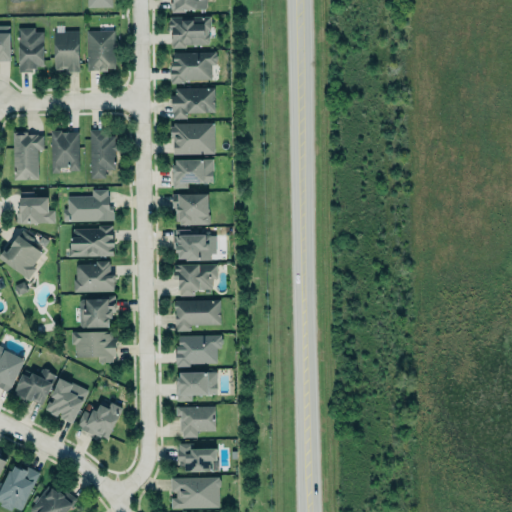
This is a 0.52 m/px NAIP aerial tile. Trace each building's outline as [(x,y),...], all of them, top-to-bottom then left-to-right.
[(206,0),(207,5),(204,8),(204,9),(200,9),(200,7),(184,8),(184,11),(171,11),(171,8),(170,8),(169,0),(206,0)] [(170,46),(209,45),(208,15),(169,16),(170,46)] [(0,24),(9,24),(9,59),(0,59),(0,24)] [(42,65),(42,30),(34,30),(34,26),(17,26),(17,71),(31,71),(31,67),(35,67),(35,65),(42,65)] [(84,28),(114,28),(115,68),(107,68),(107,71),(85,71),(84,28)] [(53,31),(54,71),(79,70),(78,30),(53,31)] [(173,51),(173,61),(170,61),(170,66),(169,66),(169,79),(170,79),(170,83),(184,83),(184,79),(210,78),(210,64),(216,63),(216,50),(173,51)] [(170,93),(175,93),(174,86),(214,86),(214,111),(186,111),(186,117),(172,117),(172,112),(171,112),(171,97),(170,97),(170,93)] [(213,152),(212,122),(173,122),(173,125),(169,125),(169,136),(172,136),(172,152),(213,152)] [(90,178),(105,178),(104,169),(114,169),(113,135),(106,136),(106,128),(89,129),(90,178)] [(50,129),(60,129),(61,131),(78,131),(79,169),(68,170),(68,166),(59,167),(59,171),(51,172),(50,129)] [(12,130),(13,178),(38,178),(37,148),(43,148),(43,134),(37,134),(37,133),(27,133),(27,130),(12,130)] [(175,163),(175,158),(213,158),(213,181),(206,181),(207,183),(202,183),(202,181),(188,181),(188,186),(172,186),(172,181),(171,181),(171,177),(173,177),(173,169),(172,169),(172,163),(175,163)] [(67,207),(66,195),(91,194),(91,189),(108,188),(108,208),(112,208),(113,220),(63,221),(62,207),(67,207)] [(19,191),(33,190),(34,195),(47,195),(48,208),(54,208),(54,222),(20,223),(20,221),(16,222),(17,208),(19,208),(19,191)] [(172,193),(173,224),(208,224),(208,193),(172,193)] [(113,255),(112,226),(69,227),(70,256),(113,255)] [(0,251),(0,258),(27,278),(35,267),(31,264),(40,252),(28,243),(33,237),(22,229),(18,234),(17,234),(9,244),(10,245),(6,251),(2,248),(0,251)] [(209,231),(174,231),(174,259),(209,259),(209,231)] [(112,290),(112,287),(113,287),(113,280),(114,280),(114,273),(109,273),(109,263),(108,263),(108,260),(95,260),(95,263),(77,263),(75,265),(75,278),(73,278),(73,290),(112,290)] [(174,264),(216,263),(216,277),(212,277),(212,284),(211,285),(211,288),(193,288),(193,294),(180,294),(180,288),(178,288),(178,278),(173,278),(173,270),(174,270),(174,268),(174,264)] [(114,294),(115,312),(110,312),(111,317),(108,317),(108,326),(85,326),(85,320),(83,320),(83,308),(85,308),(85,298),(100,297),(100,294),(114,294)] [(175,299),(219,299),(220,323),(190,324),(190,330),(176,330),(175,324),(174,324),(174,313),(175,308),(173,308),(173,301),(175,299)] [(70,330),(112,330),(112,337),(117,337),(115,355),(112,355),(112,361),(97,361),(97,356),(74,355),(74,342),(70,342),(70,330)] [(178,334),(220,333),(221,336),(222,338),(223,342),(221,343),(220,346),(217,347),(216,364),(209,364),(209,362),(189,362),(189,365),(176,365),(176,363),(174,363),(175,344),(178,344),(178,334)] [(25,359),(0,346),(0,387),(9,392),(25,359)] [(11,392),(21,372),(29,376),(31,371),(37,374),(40,368),(53,374),(50,381),(54,383),(42,407),(11,392)] [(177,371),(177,375),(174,375),(174,395),(175,395),(175,400),(192,400),(191,394),(217,394),(216,370),(177,371)] [(43,408),(59,377),(70,383),(71,381),(88,389),(71,422),(43,408)] [(122,407),(107,438),(99,436),(81,428),(81,426),(76,423),(87,401),(97,406),(101,399),(109,403),(110,401),(122,407)] [(214,430),(214,405),(175,406),(175,415),(179,415),(180,437),(196,436),(196,430),(214,430)] [(178,443),(192,443),(192,448),(216,447),(216,458),(218,458),(218,470),(183,470),(183,466),(179,466),(179,461),(176,461),(176,449),(178,449),(178,443)] [(0,481),(1,482),(7,469),(11,471),(13,466),(25,472),(27,468),(36,472),(19,508),(13,505),(11,510),(0,504),(0,481)] [(171,477),(171,497),(170,497),(170,508),(219,507),(219,476),(171,477)] [(28,508),(33,511),(65,511),(76,498),(65,490),(61,495),(47,484),(28,508)]
